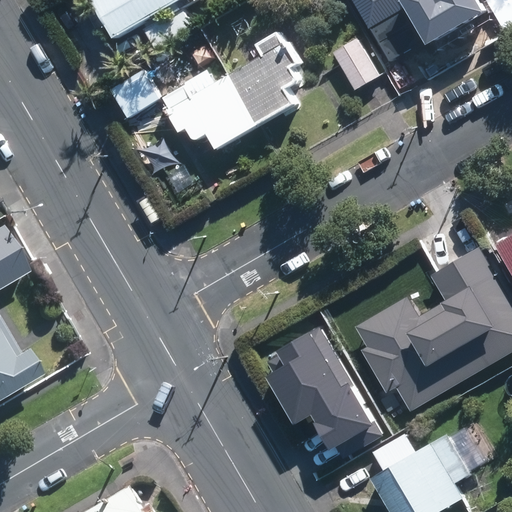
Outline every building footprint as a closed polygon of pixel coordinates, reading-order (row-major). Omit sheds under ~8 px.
[(94,0),(98,6),(89,11),(98,28),(108,23),(115,35),(173,0),(94,0)] [(354,0),(377,40),(412,20),(431,52),(493,17),(483,0),(354,0)] [(207,17),(199,3),(186,11),(183,5),(144,28),(157,49),(194,26),(194,25),(207,17)] [(204,37),(200,30),(187,37),(191,45),(204,37)] [(188,90),(166,101),(171,110),(177,107),(196,143),(211,135),(218,148),(295,107),(286,90),(302,81),(295,69),(286,53),(277,36),(258,46),(264,58),(192,97),(188,90)] [(380,78),(359,39),(334,53),(355,92),(380,78)] [(154,72),(114,91),(127,118),(167,98),(154,72)] [(148,197),(139,202),(151,224),(160,219),(148,197)] [(0,227),(0,290),(33,271),(5,225),(0,227)] [(511,237),(497,246),(511,272),(511,237)] [(511,354),(511,300),(481,246),(430,275),(446,303),(422,317),(411,298),(357,328),(368,347),(362,350),(386,393),(397,387),(411,412),(511,354)] [(343,457),(384,434),(320,323),(273,350),(275,355),(266,361),(273,373),(265,377),(292,424),(311,413),(316,422),(314,423),(329,450),(336,446),(343,457)] [(0,402),(35,381),(0,324),(0,402)] [(453,435),(374,476),(392,511),(442,511),(465,500),(456,483),(473,474),(453,435)] [(134,511),(119,486),(77,511),(134,511)]
